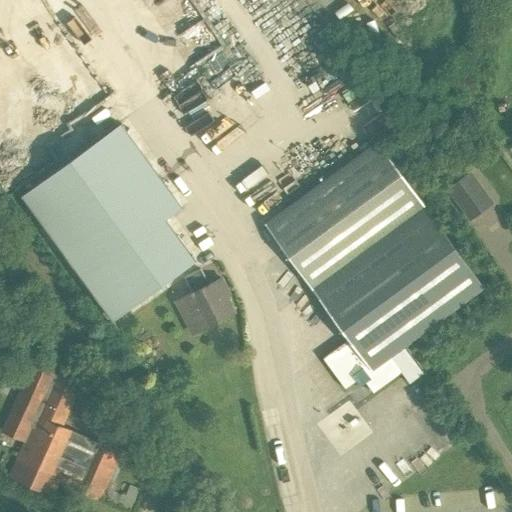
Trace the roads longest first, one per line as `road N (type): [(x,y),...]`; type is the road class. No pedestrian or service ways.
road 1 (unknown): [(319,511),(280,358),(236,252),(114,64),(92,0)]
road 2 (track): [(222,511),(0,220)]
